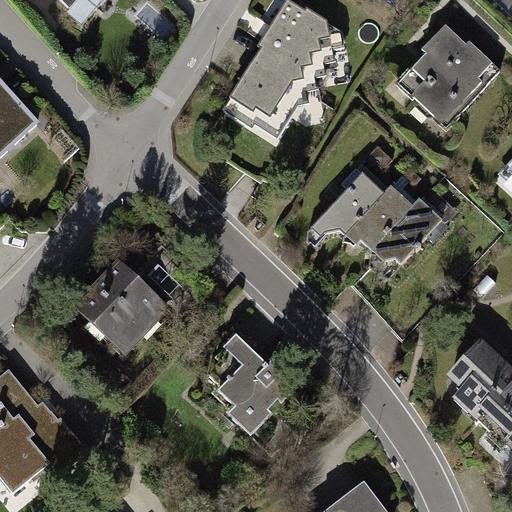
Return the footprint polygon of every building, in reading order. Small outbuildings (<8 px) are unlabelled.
[(53,0),(75,18),(90,0),(53,0)] [(305,18),(287,7),(259,52),(264,55),(230,106),(254,121),(256,116),(275,123),(295,88),(303,85),(303,74),(314,71),(310,59),(320,58),(320,45),(328,44),(328,28),(307,14),(305,18)] [(466,53),(447,33),(422,58),(427,62),(414,76),(426,91),(414,104),(445,133),(485,91),(481,84),(493,71),(470,49),(466,53)] [(0,171),(42,131),(0,88),(0,171)] [(385,200),(363,182),(314,237),(323,247),(328,241),(340,239),(346,244),(385,200)] [(361,250),(373,259),(415,214),(392,191),(385,200),(346,244),(357,254),(361,250)] [(373,259),(395,279),(442,228),(421,207),(415,214),(373,259)] [(136,283),(117,266),(68,320),(124,371),(174,316),(186,326),(210,299),(162,255),(136,283)] [(269,370),(236,339),(214,363),(220,368),(205,384),(238,416),(232,423),(252,442),(270,422),(267,418),(278,406),(283,411),(303,390),(275,364),(269,370)] [(511,373),(511,371),(482,347),(448,384),(461,397),(453,406),(511,458),(511,376),(510,375),(511,373)] [(0,481),(13,497),(47,469),(57,481),(88,455),(44,402),(37,408),(9,374),(0,381),(0,481)] [(383,511),(364,487),(330,511),(383,511)]
